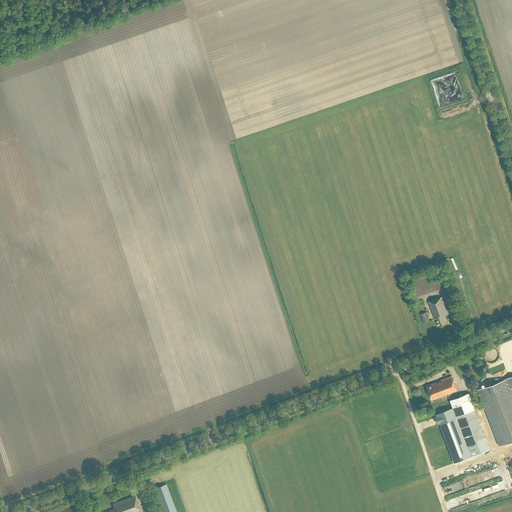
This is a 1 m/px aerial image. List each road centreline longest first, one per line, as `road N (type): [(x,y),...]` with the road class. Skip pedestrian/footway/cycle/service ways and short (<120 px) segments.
road 1 (unclassified): [(20,511),(511,326)]
road 2 (unclassified): [(511,152),(462,0)]
